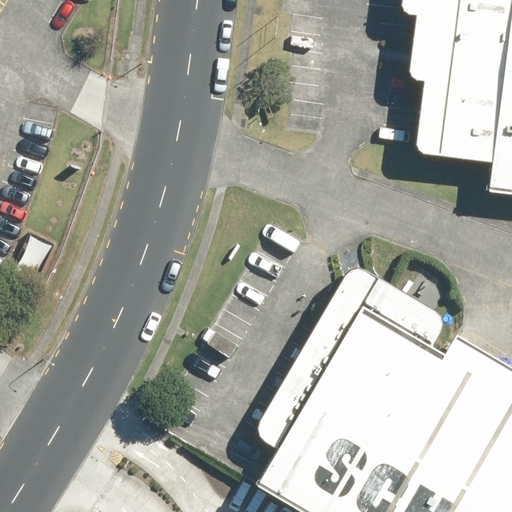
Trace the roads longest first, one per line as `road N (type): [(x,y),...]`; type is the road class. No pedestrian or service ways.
road 1 (tertiary): [(199,0),(153,230),(116,322),(5,511)]
road 2 (unknown): [(290,342),(355,200),(365,0)]
road 3 (unknown): [(89,370),(238,511)]
road 4 (unknown): [(178,134),(10,47)]
road 5 (unknown): [(40,456),(110,465),(137,511)]
